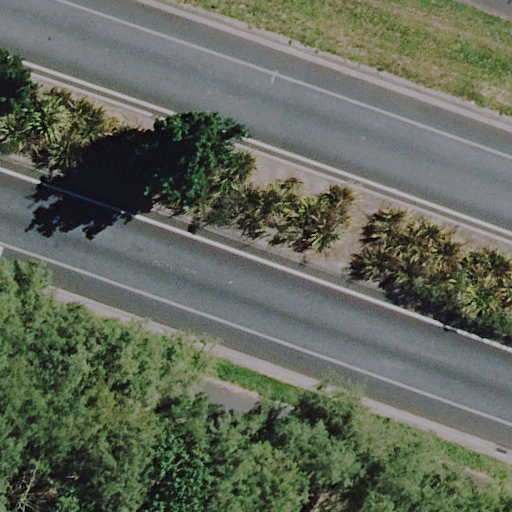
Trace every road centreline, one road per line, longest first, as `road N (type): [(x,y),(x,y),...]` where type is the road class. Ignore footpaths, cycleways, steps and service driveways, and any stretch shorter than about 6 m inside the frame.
road 1 (primary): [(511,417),(0,227)]
road 2 (primary): [(22,0),(511,181)]
